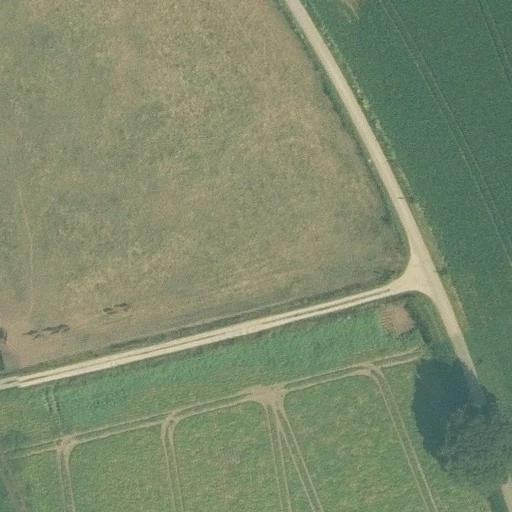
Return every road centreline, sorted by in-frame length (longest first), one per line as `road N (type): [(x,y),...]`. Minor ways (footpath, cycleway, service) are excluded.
road 1 (unclassified): [(511,496),(378,155),(290,0)]
road 2 (track): [(430,276),(0,385)]
